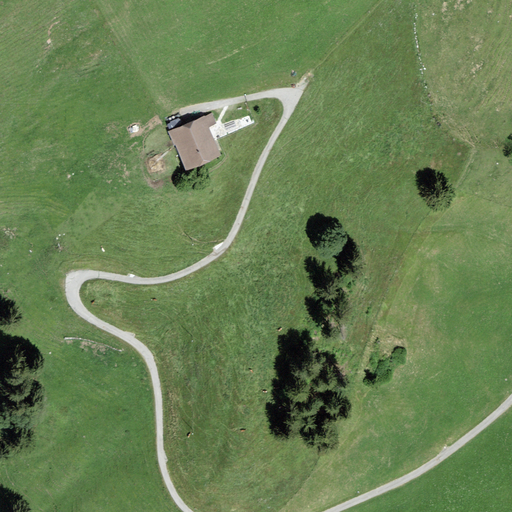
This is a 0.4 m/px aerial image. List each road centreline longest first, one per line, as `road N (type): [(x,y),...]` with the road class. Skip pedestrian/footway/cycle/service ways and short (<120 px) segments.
road 1 (unclassified): [(188,511),(162,455),(147,353),(80,312),(69,293),(89,273),(177,275),(229,240),(287,98),(272,91),(194,111)]
road 2 (unclassified): [(511,399),(427,470),(332,511)]
